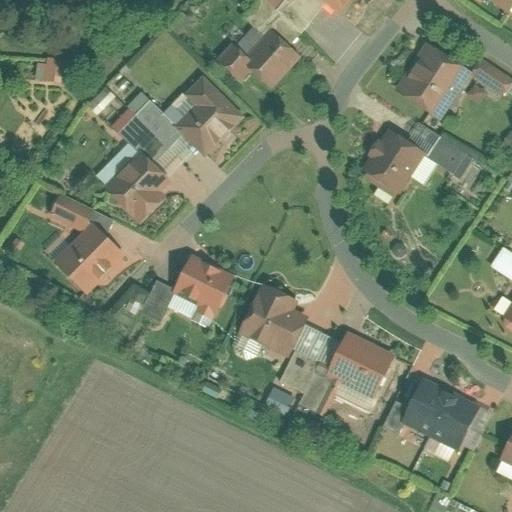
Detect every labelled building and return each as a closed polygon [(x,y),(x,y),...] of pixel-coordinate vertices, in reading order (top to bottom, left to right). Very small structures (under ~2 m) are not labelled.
[(271,0),(286,8),(290,0),(271,0)] [(349,0),(318,0),(337,16),(349,0)] [(511,9),(511,0),(475,0),(506,19),(511,9)] [(297,58),(268,35),(241,69),(271,92),(297,58)] [(424,46),(393,94),(439,124),(470,76),(424,46)] [(66,61),(46,59),(44,80),(64,82),(66,61)] [(511,81),(479,62),(470,78),(502,98),(511,82),(511,81)] [(242,119),(201,77),(161,116),(202,158),(242,119)] [(358,178),(396,202),(425,157),(387,133),(358,178)] [(170,182),(138,151),(102,188),(134,218),(170,182)] [(92,207),(52,195),(45,216),(80,227),(49,258),(84,292),(123,253),(88,219),(92,207)] [(191,259),(173,297),(215,316),(233,279),(191,259)] [(261,288),(238,336),(289,360),(307,321),(293,315),(298,305),(261,288)] [(511,305),(502,320),(511,326),(511,305)] [(347,336),(326,379),(341,386),(336,397),(368,413),(394,359),(347,336)] [(426,382),(403,427),(429,440),(452,395),(426,382)] [(272,409),(294,418),(302,398),(280,389),(272,409)] [(452,395),(429,440),(458,455),(481,409),(452,395)] [(511,436),(499,463),(511,469),(511,436)]
